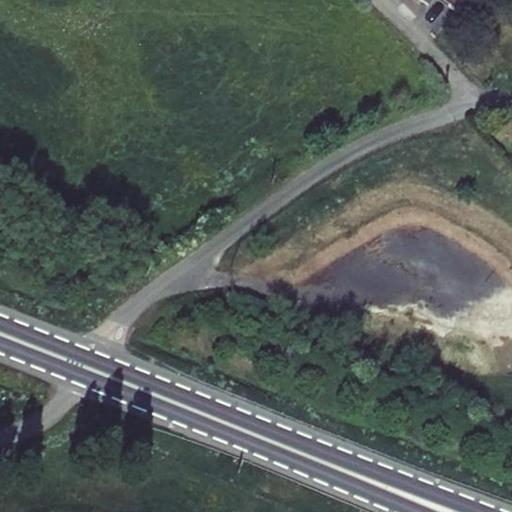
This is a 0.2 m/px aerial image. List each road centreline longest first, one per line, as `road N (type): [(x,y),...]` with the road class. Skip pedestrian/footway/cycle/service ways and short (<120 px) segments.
road 1 (unclassified): [(81,364),(118,320),(297,187),(385,135),(473,106)]
road 2 (secondary): [(479,511),(171,400)]
road 3 (secondary): [(171,400),(425,511)]
road 4 (unclassified): [(379,0),(473,106)]
